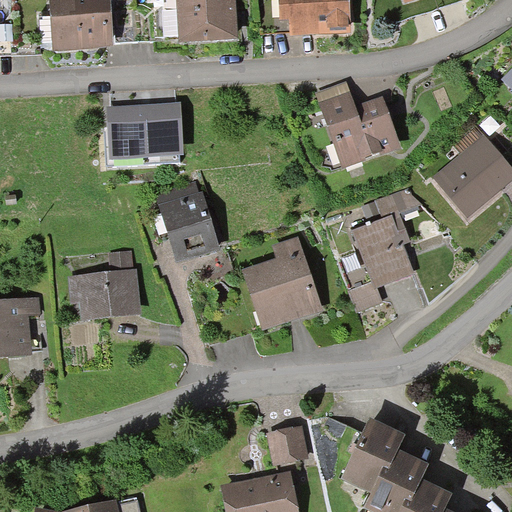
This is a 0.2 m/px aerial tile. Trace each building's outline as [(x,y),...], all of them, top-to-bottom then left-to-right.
[(50,0),(53,53),(113,50),(112,18),(110,0),(50,0)] [(176,0),(179,45),(238,41),(237,14),(235,0),(176,0)] [(349,0),(279,0),(280,22),(289,22),(290,39),(351,36),(350,4),(349,0)] [(511,70),(501,81),(511,91),(511,70)] [(320,105),(351,94),(347,83),(316,94),(320,105)] [(351,94),(320,105),(342,171),(401,150),(383,97),(359,105),(355,107),(351,94)] [(129,107),(106,108),(110,162),(184,158),(181,104),(129,107)] [(511,168),(484,136),(433,179),(468,221),(506,189),(511,183),(511,168)] [(196,181),(156,193),(170,241),(177,265),(220,252),(203,194),(200,195),(196,181)] [(407,190),(375,201),(384,220),(352,233),(372,283),(375,292),(378,290),(390,286),(416,276),(404,245),(411,243),(399,214),(422,205),(407,190)] [(276,261),(242,272),(263,333),(323,313),(311,276),(298,238),(271,247),(276,261)] [(108,253),(110,273),(134,271),(132,251),(108,253)] [(110,273),(69,278),(72,304),(79,303),(81,323),(142,316),(137,270),(134,271),(110,273)] [(372,283),(348,292),(357,314),(383,304),(378,290),(375,292),(372,283)] [(242,293),(197,307),(209,346),(253,333),(242,293)] [(39,299),(0,302),(0,360),(32,358),(32,353),(30,326),(29,318),(39,317),(40,317),(39,299)] [(41,352),(39,317),(29,318),(30,326),(32,353),(41,352)] [(390,431),(370,421),(342,481),(372,495),(383,470),(390,474),(399,453),(406,438),(390,431)] [(267,434),(274,466),(308,459),(302,427),(267,434)] [(413,460),(399,453),(390,474),(383,470),(372,495),(364,511),(365,511),(401,511),(405,504),(411,506),(422,483),(429,467),(413,460)] [(258,481),(221,488),(226,511),(299,511),(292,474),(258,481)] [(437,489),(422,483),(411,506),(405,504),(401,511),(445,511),(453,497),(437,489)] [(118,511),(117,506),(116,501),(71,511),(50,511),(36,509),(35,511),(118,511)] [(140,511),(137,501),(117,506),(118,511),(140,511)]
